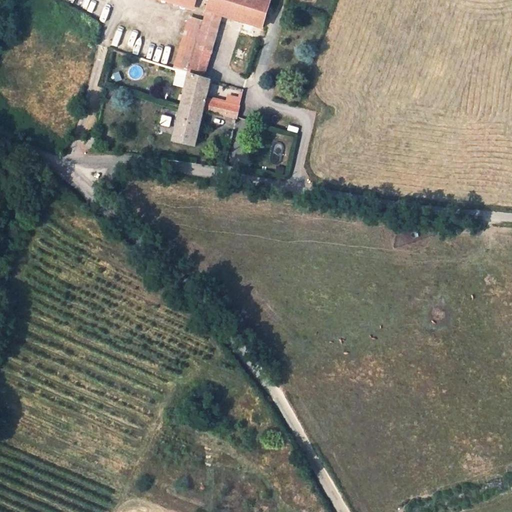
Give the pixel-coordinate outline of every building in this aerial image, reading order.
[(209,0),(206,9),(221,14),(255,25),(262,27),(270,0),(209,0)] [(173,67),(186,71),(194,45),(212,51),(221,14),(206,9),(203,19),(192,14),(173,67)] [(262,27),(255,25),(253,33),(260,35),(262,27)] [(194,45),(186,71),(205,77),(212,51),(194,45)] [(209,108),(212,98),(206,97),(211,79),(205,77),(186,71),(179,101),(203,108),(203,106),(209,108)] [(212,98),(209,108),(223,113),(226,103),(212,98)] [(203,108),(179,101),(170,137),(192,144),(197,127),(199,122),(200,117),(203,108)] [(226,103),(223,113),(236,116),(239,107),(226,103)] [(224,135),(230,137),(232,131),(225,129),(224,135)] [(85,145),(92,147),(95,133),(88,131),(85,145)]
